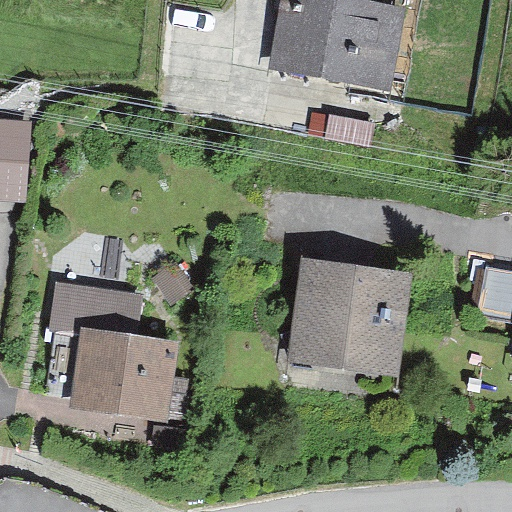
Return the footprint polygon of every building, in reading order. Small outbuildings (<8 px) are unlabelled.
[(277,59),(367,76),(382,1),(378,0),(278,0),(275,16),(285,18),(277,59)] [(329,115),(325,138),(365,146),(370,123),(329,115)] [(171,288),(186,310),(203,299),(187,276),(171,288)] [(400,290),(321,277),(308,353),(389,365),(400,290)] [(189,399),(164,395),(172,352),(127,344),(135,304),(86,295),(80,327),(58,323),(47,385),(82,392),(80,403),(185,422),(189,399)]
